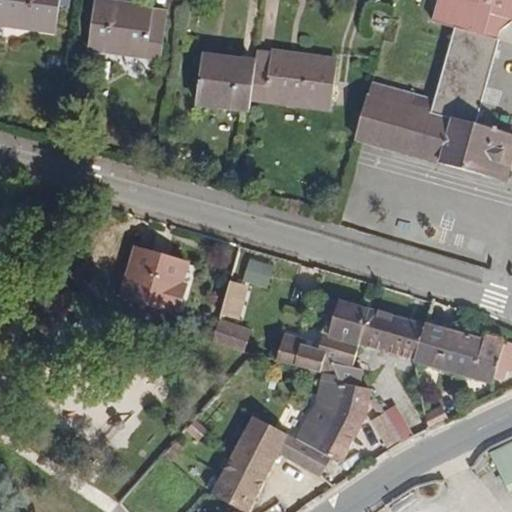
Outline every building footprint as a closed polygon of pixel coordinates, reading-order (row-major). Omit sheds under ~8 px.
[(0,0),(0,21),(51,27),(54,0),(0,0)] [(159,53),(164,9),(90,0),(86,44),(159,53)] [(511,0),(438,0),(433,19),(450,25),(429,97),(370,81),(366,94),(404,102),(394,144),(499,175),(511,133),(470,121),(498,20),(511,15),(511,14),(511,0)] [(330,59),(253,50),(252,59),(248,96),(326,104),(330,59)] [(195,100),(247,105),(248,96),(252,59),(199,54),(195,100)] [(366,94),(353,135),(394,144),(404,102),(366,94)] [(167,268),(172,248),(121,234),(108,283),(164,299),(172,271),(167,268)] [(71,272),(84,257),(72,247),(59,263),(71,272)] [(242,280),(267,288),(274,264),(249,257),(242,280)] [(343,371),(346,357),(353,326),(361,290),(316,278),(310,302),(315,305),(314,314),(319,316),(315,333),(293,327),(294,322),(273,317),(267,340),(312,352),(311,357),(317,360),(343,371)] [(361,290),(353,326),(408,341),(417,306),(361,290)] [(432,310),(417,306),(408,341),(486,362),(490,349),(496,351),(504,323),(462,311),(463,306),(437,297),(432,310)] [(237,332),(243,310),(210,300),(205,323),(237,332)] [(350,375),(356,361),(346,357),(343,371),(350,375)] [(361,380),(350,375),(343,371),(317,360),(311,386),(290,422),(320,439),(323,441),(333,446),(355,406),(361,380)] [(421,414),(439,405),(433,390),(418,397),(421,414)] [(277,433),(313,453),(320,439),(290,422),(249,399),(206,477),(241,497),(277,433)] [(374,417),(391,445),(413,432),(396,404),(374,417)] [(511,428),(500,435),(511,458),(511,428)] [(289,442),(282,453),(318,476),(326,464),(289,442)] [(178,511),(173,504),(141,460),(116,489),(133,511),(178,511)] [(241,511),(229,496),(206,511),(241,511)]
